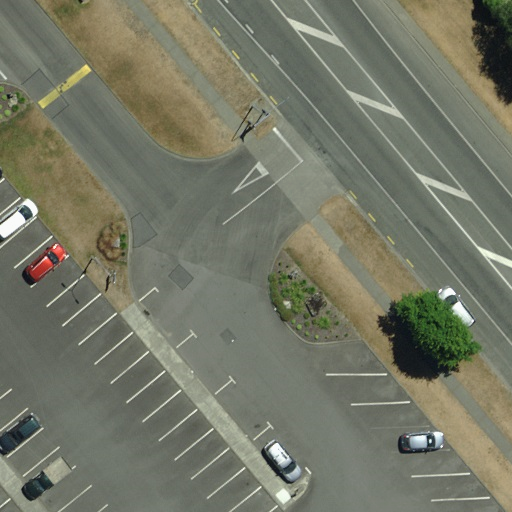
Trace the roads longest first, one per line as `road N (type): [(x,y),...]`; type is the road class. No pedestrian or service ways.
road 1 (trunk): [(511,319),(245,0)]
road 2 (trunk): [(328,0),(511,222)]
